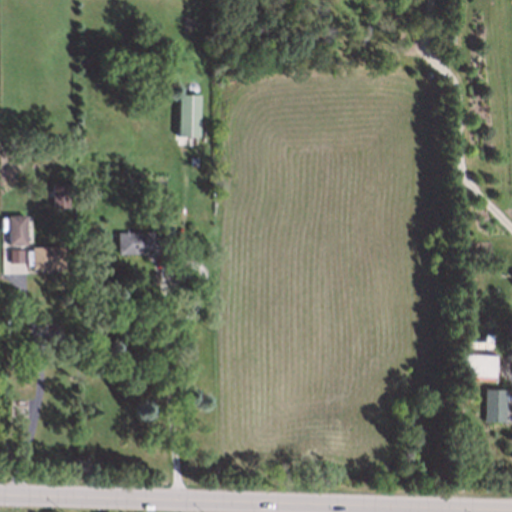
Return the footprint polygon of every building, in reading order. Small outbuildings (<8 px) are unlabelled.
[(194,134),(174,133),(175,93),(196,94),(194,134)] [(64,205),(50,204),(51,184),(66,185),(64,205)] [(21,243),(4,244),(3,216),(20,215),(21,243)] [(142,256),(142,253),(114,252),(115,232),(149,233),(149,236),(165,237),(164,257),(142,256)] [(28,268),(28,247),(60,247),(60,268),(28,268)] [(21,262),(21,250),(8,250),(8,263),(21,262)] [(511,324),(511,345),(501,345),(502,323),(511,324)] [(488,376),(458,374),(459,354),(489,355),(488,376)] [(477,389),(498,389),(497,412),(477,412),(477,389)]
